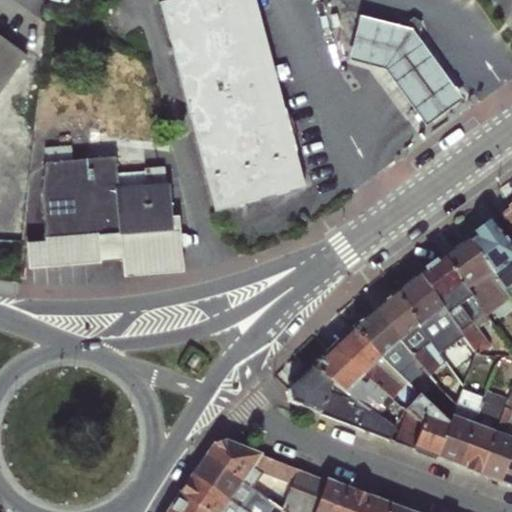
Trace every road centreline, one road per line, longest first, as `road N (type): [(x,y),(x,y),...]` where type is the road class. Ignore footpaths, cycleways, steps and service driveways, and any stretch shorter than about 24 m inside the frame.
road 1 (residential): [(347,250),(305,255),(177,296),(0,319)]
road 2 (residential): [(312,275),(222,320),(91,353)]
road 3 (residential): [(487,511),(280,429)]
road 4 (residential): [(511,130),(347,250)]
